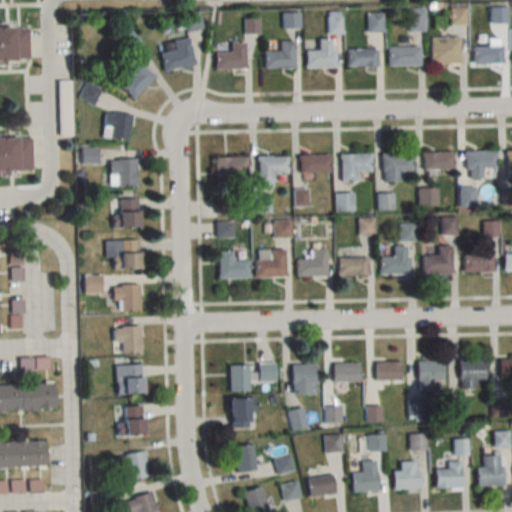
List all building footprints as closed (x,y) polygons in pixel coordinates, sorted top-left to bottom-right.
[(408,9),(408,29),(421,29),(421,9),(408,9)] [(365,31),(381,31),(381,13),(365,13),(365,31)] [(0,61),(26,61),(26,27),(0,27),(0,61)] [(187,37),(171,40),(173,50),(159,53),(162,71),(192,65),(187,37)] [(428,64),(458,64),(458,37),(428,37),(428,64)] [(332,67),(332,39),(315,39),(315,50),(303,50),(303,67),(332,67)] [(292,68),(292,41),(277,41),(277,51),(262,51),(262,68),(292,68)] [(213,52),(213,69),(243,69),(243,42),(229,42),(229,52),(213,52)] [(386,46),(386,65),(417,65),(417,46),(386,46)] [(501,64),(501,46),(471,46),(471,64),(501,64)] [(375,48),(345,48),(345,66),(375,66),(375,48)] [(152,78),(133,60),(113,80),(131,99),(152,78)] [(91,104),(97,90),(84,84),(77,98),(91,104)] [(128,140),(128,114),(101,114),(101,140),(128,140)] [(29,139),(0,138),(0,172),(29,173),(29,139)] [(79,163),(94,163),(94,149),(79,149),(79,163)] [(482,179),(482,168),(493,168),(493,151),(463,151),(463,179),(482,179)] [(422,170),(451,170),(451,152),(422,152),(422,170)] [(380,181),(397,181),(397,171),(410,171),(410,153),(380,153),(380,181)] [(355,171),(370,171),(370,154),(338,154),(338,181),(355,181),(355,171)] [(328,155),(298,155),(298,173),(328,173),(328,155)] [(285,156),(255,156),(255,182),(271,182),(271,173),(285,173),(285,156)] [(213,215),(231,214),(231,185),(243,185),(243,157),(213,157),(213,215)] [(134,160),(108,160),(108,185),(134,185),(134,160)] [(472,187),(458,187),(458,205),(472,205),(472,187)] [(332,193),(332,210),(351,210),(351,193),(332,193)] [(252,212),(268,211),(267,194),(252,195),(252,212)] [(135,227),(135,199),(113,199),(113,227),(135,227)] [(455,234),(455,217),(438,217),(438,234),(455,234)] [(288,220),(271,220),(271,237),(288,237),(288,220)] [(482,237),(496,237),(496,221),(482,221),(482,237)] [(215,222),(215,236),(231,236),(231,222),(215,222)] [(399,240),(413,240),(413,225),(399,225),(399,240)] [(136,268),(135,240),(109,240),(109,269),(136,268)] [(449,275),(449,245),(435,245),(435,256),(421,256),(421,275),(449,275)] [(407,246),(391,246),(391,258),(378,258),(378,275),(407,275),(407,246)] [(325,276),(325,248),(309,248),(309,259),(294,259),(294,276),(325,276)] [(283,277),(283,249),(254,249),(254,277),(283,277)] [(215,250),(215,277),(246,277),(246,259),(230,259),(230,250),(215,250)] [(511,270),(511,253),(501,254),(501,271),(511,270)] [(491,254),(461,254),(461,272),(491,272),(491,254)] [(365,258),(336,258),(336,275),(365,275),(365,258)] [(18,279),(18,270),(8,270),(8,279),(18,279)] [(98,276),(81,276),(81,294),(98,294),(98,276)] [(136,312),(136,284),(109,284),(109,300),(117,300),(117,312),(136,312)] [(8,300),(8,327),(21,327),(21,300),(8,300)] [(138,326),(112,326),(112,357),(138,357),(138,326)] [(497,378),(511,378),(511,358),(497,358),(497,378)] [(457,359),(457,389),(473,389),(473,379),(482,379),(482,359),(457,359)] [(414,361),(414,381),(441,381),(441,361),(414,361)] [(400,380),(400,362),(373,362),(373,380),(400,380)] [(254,363),(254,381),(273,381),(273,363),(254,363)] [(356,382),(356,363),(330,363),(330,382),(356,382)] [(139,364),(113,364),(113,395),(139,395),(139,364)] [(315,364),(289,364),(289,395),(309,395),(309,384),(315,384),(315,364)] [(245,365),(225,365),(225,392),(245,392),(245,365)] [(0,385),(0,411),(50,410),(49,384),(0,385)] [(246,411),(253,411),(253,399),(225,399),(225,428),(246,428),(246,411)] [(462,399),(447,399),(447,415),(462,415),(462,399)] [(115,407),(115,436),(139,436),(139,407),(115,407)] [(306,427),(301,407),(285,411),(290,431),(306,427)] [(325,422),(339,421),(338,407),(324,408),(325,422)] [(507,432),(492,432),(492,448),(507,448),(507,432)] [(322,453),(340,452),(339,434),(322,435),(322,453)] [(425,434),(407,434),(407,450),(425,450),(425,434)] [(383,451),(383,435),(365,435),(365,451),(383,451)] [(466,439),(451,439),(452,455),(466,455),(466,439)] [(0,442),(0,467),(42,466),(41,441),(0,442)] [(234,473),(253,471),(250,444),(231,446),(234,473)] [(118,469),(124,468),(125,480),(144,478),(141,452),(116,455),(118,469)] [(291,470),(287,454),(270,459),(275,474),(291,470)] [(474,467),(474,486),(499,486),(499,455),(480,455),(480,467),(474,467)] [(349,473),(349,491),(374,491),(374,460),(359,460),(359,473),(349,473)] [(416,461),(397,461),(397,471),(390,471),(390,489),(416,489),(416,461)] [(459,461),(445,461),(445,469),(432,469),(432,488),(459,488),(459,461)] [(306,497),(332,494),(329,474),(304,477),(306,497)] [(298,497),(295,481),(278,484),(281,500),(298,497)] [(245,511),(266,511),(258,486),(239,492),(245,511)] [(123,499),(125,511),(152,511),(148,493),(123,499)]
